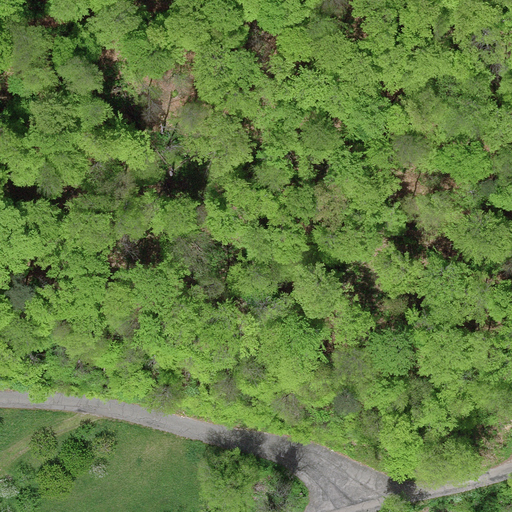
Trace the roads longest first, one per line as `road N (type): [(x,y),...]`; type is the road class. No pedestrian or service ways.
road 1 (residential): [(0,401),(98,407),(279,448),(347,484),(352,509)]
road 2 (track): [(197,0),(0,33)]
road 3 (unclassified): [(352,509),(511,470)]
